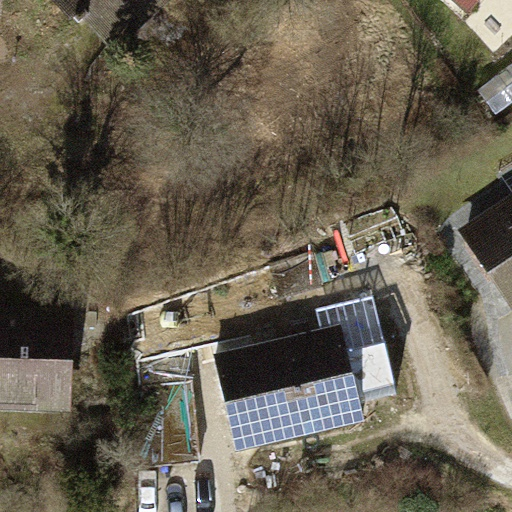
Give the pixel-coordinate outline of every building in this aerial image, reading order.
[(49,0),(93,54),(160,0),(49,0)] [(452,0),(466,12),(477,0),(452,0)] [(511,184),(448,225),(506,316),(511,312),(511,184)] [(64,305),(0,303),(0,412),(61,414),(64,305)] [(334,325),(209,347),(227,451),(352,429),(334,325)]
